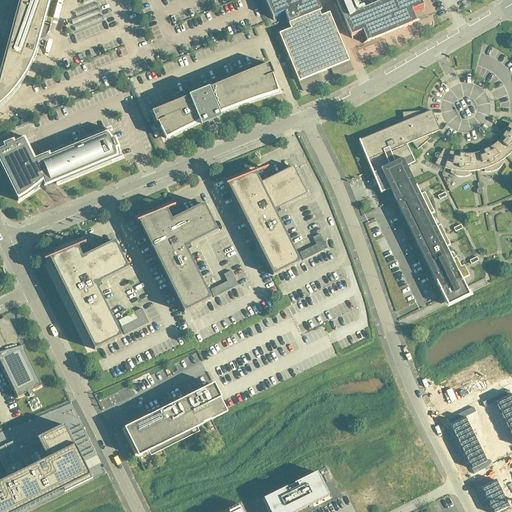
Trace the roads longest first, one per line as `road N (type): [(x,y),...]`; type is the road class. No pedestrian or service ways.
road 1 (unclassified): [(458,484),(406,381),(337,185),(304,117)]
road 2 (unclassified): [(4,242),(304,117)]
road 3 (unclassified): [(139,511),(29,288)]
road 4 (unclassified): [(304,117),(511,4)]
